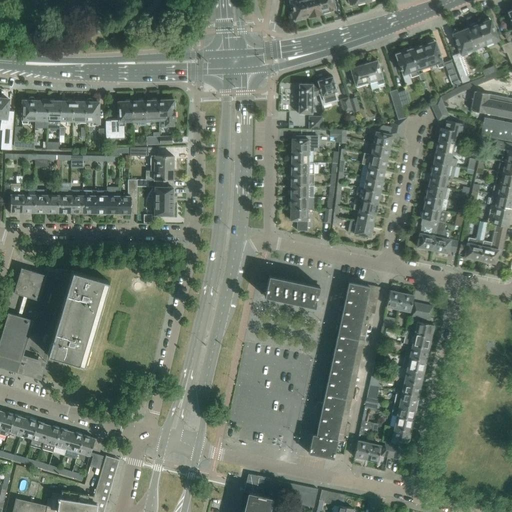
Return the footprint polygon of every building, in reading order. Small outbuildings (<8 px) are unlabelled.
[(310,17),(305,0),(290,0),(289,0),(292,10),(291,10),(291,11),(288,12),(290,20),(295,19),(296,21),(310,17)] [(323,14),(319,0),(305,0),(310,17),(323,14)] [(335,9),(332,0),(319,0),(323,14),(329,12),(329,10),(335,9)] [(498,39),(493,24),(492,24),(490,20),(488,18),(484,19),(485,22),(478,25),(485,44),(498,39)] [(485,44),(478,25),(478,24),(475,23),(471,24),(470,27),(470,28),(466,29),(474,50),(479,48),(479,47),(485,44)] [(453,31),(453,34),(455,38),(454,38),(460,54),(461,54),(462,56),(467,53),(468,54),(475,52),(474,50),(466,29),(458,32),(457,30),(453,31)] [(429,44),(423,46),(429,65),(430,65),(436,63),(438,68),(445,65),(444,62),(442,63),(439,55),(441,54),(437,45),(436,45),(434,40),(433,40),(433,39),(432,39),(431,39),(430,39),(430,40),(429,40),(429,41),(429,42),(429,43),(429,44)] [(511,46),(510,42),(510,41),(501,45),(504,53),(506,52),(511,65),(511,64),(511,46)] [(429,65),(423,46),(420,47),(419,45),(415,47),(415,48),(410,50),(417,70),(421,68),(422,69),(430,66),(430,65),(429,65)] [(417,70),(410,50),(410,49),(408,50),(407,50),(407,49),(406,49),(406,48),(405,48),(404,48),(403,49),(402,50),(402,51),(402,52),(396,54),(397,59),(396,59),(406,85),(412,83),(410,77),(419,74),(418,73),(419,73),(417,70)] [(469,79),(462,59),(454,61),(462,82),(469,79)] [(377,60),(364,64),(369,83),(371,90),(385,85),(384,82),(377,60)] [(451,60),(444,62),(445,65),(453,86),(460,83),(452,62),(451,60)] [(369,83),(364,64),(350,68),(356,87),(369,83)] [(475,86),(496,77),(494,72),(473,81),(475,86)] [(337,91),(333,76),(326,78),(325,78),(323,77),(320,78),(319,80),(318,80),(317,80),(318,85),(316,85),(319,94),(322,105),(338,100),(335,92),(337,91)] [(313,96),(319,94),(316,85),(313,86),(313,83),(299,83),(298,113),(312,113),(313,96)] [(402,105),(398,92),(397,89),(389,91),(398,119),(406,117),(402,105)] [(409,102),(405,89),(398,92),(402,105),(409,102)] [(511,99),(488,95),(488,94),(475,92),(471,111),(485,113),(511,118),(511,123),(484,117),(480,135),(511,141),(511,99)] [(4,96),(0,95),(0,118),(1,118),(0,128),(2,129),(1,148),(11,149),(14,111),(7,110),(9,99),(4,98),(4,96)] [(360,109),(356,96),(349,99),(352,109),(353,111),(360,109)] [(35,120),(35,100),(34,99),(34,98),(33,97),(32,97),(31,97),(30,97),(29,98),(28,99),(28,100),(23,100),(22,123),(27,123),(27,120),(34,120),(35,120)] [(352,109),(349,99),(348,97),(340,99),(344,112),(352,109)] [(432,109),(443,104),(442,102),(440,97),(430,103),(432,109)] [(98,102),(92,102),(92,101),(92,100),(91,99),(90,98),(89,98),(88,98),(88,99),(87,99),(86,100),(86,101),(86,102),(85,121),(92,121),(92,124),(97,124),(98,102)] [(159,120),(158,100),(157,100),(156,98),(152,98),(151,100),(145,100),(146,120),(146,122),(152,122),(152,120),(159,120)] [(35,120),(35,127),(47,128),(48,99),(43,99),(41,101),(35,100),(35,120)] [(48,99),(47,128),(59,128),(59,126),(60,126),(60,122),(61,101),(55,101),(53,99),(48,99)] [(72,121),(73,100),(68,99),(66,101),(61,101),(60,122),(65,122),(65,120),(72,121)] [(133,121),(132,101),(131,101),(129,99),(126,99),(124,101),(118,101),(119,119),(110,120),(110,121),(111,121),(111,132),(120,132),(119,125),(125,125),(125,121),(132,121),(133,121)] [(146,120),(145,100),(144,100),(143,99),(139,99),(138,100),(132,101),(133,121),(132,121),(133,122),(138,122),(138,121),(146,120)] [(173,99),(158,100),(159,120),(159,125),(159,127),(167,127),(166,125),(173,125),(173,119),(175,118),(175,109),(174,109),(174,107),(175,106),(175,102),(173,101),(173,99)] [(85,121),(86,102),(80,102),(78,100),(73,100),(72,121),(79,121),(79,122),(85,122),(85,121)] [(446,110),(443,104),(432,109),(435,115),(446,110)] [(449,115),(446,110),(435,115),(438,121),(449,115)] [(322,116),(309,116),(309,129),(322,129),(322,116)] [(404,126),(406,118),(406,117),(398,119),(391,121),(390,124),(404,126)] [(455,143),(457,131),(461,131),(463,123),(447,120),(445,128),(441,127),(441,129),(439,129),(438,133),(440,134),(439,140),(455,143)] [(390,147),(392,135),(402,137),(403,132),(389,129),(390,126),(383,124),(380,126),(379,131),(375,131),(373,143),(390,147)] [(403,132),(404,126),(390,124),(390,126),(389,129),(403,132)] [(15,126),(14,141),(22,142),(23,126),(15,126)] [(341,136),(341,129),(330,129),(330,136),(337,136),(336,142),(340,142),(341,136)] [(309,150),(318,151),(319,136),(300,135),(300,139),(292,138),(292,150),(309,150)] [(160,144),(160,136),(146,137),(146,141),(147,141),(147,144),(160,144)] [(172,136),(160,136),(160,144),(172,143),(172,136)] [(460,144),(455,143),(439,140),(438,144),(436,144),(435,148),(436,148),(436,150),(452,154),(458,155),(460,144)] [(511,162),(511,143),(496,140),(495,147),(503,149),(501,160),(511,162)] [(387,158),(390,147),(373,143),(371,154),(387,158)] [(148,155),(148,147),(148,146),(147,146),(133,147),(133,146),(130,146),(130,147),(130,152),(130,155),(148,155)] [(113,147),(112,155),(120,155),(120,153),(130,152),(130,147),(113,147)] [(308,162),(309,150),(292,150),(291,162),(308,162)] [(456,166),(457,159),(451,157),(452,154),(436,150),(436,151),(435,151),(434,155),(435,155),(433,162),(450,166),(450,165),(456,166)] [(385,169),(387,158),(371,154),(368,165),(385,169)] [(173,155),(157,155),(151,155),(151,170),(146,170),(145,179),(155,179),(173,180),(173,155)] [(473,171),(476,158),(469,157),(467,169),(473,171)] [(511,174),(511,162),(501,160),(500,159),(497,171),(511,174)] [(314,174),(314,162),(308,162),(291,162),(291,173),(314,174)] [(453,178),(456,166),(450,165),(450,166),(433,162),(433,166),(431,166),(430,170),(431,171),(431,173),(447,177),(453,178)] [(368,165),(366,177),(383,181),(385,169),(368,165)] [(511,174),(497,171),(495,182),(511,185),(511,174)] [(314,185),(314,174),(291,173),(291,185),(314,185)] [(445,187),(447,177),(431,173),(431,174),(429,174),(429,177),(430,178),(429,184),(445,187)] [(361,176),(359,187),(364,188),(380,192),(383,181),(366,177),(361,176)] [(128,195),(119,195),(118,213),(130,213),(130,208),(133,208),(133,207),(136,207),(136,213),(137,179),(128,179),(128,195)] [(172,215),(173,180),(155,179),(154,214),(172,215)] [(511,197),(511,185),(495,182),(494,182),(492,193),(497,194),(511,197)] [(23,194),(23,188),(23,183),(11,183),(11,184),(4,183),(4,209),(10,209),(10,212),(22,212),(23,194)] [(450,188),(445,187),(429,184),(428,189),(426,189),(425,193),(427,193),(426,195),(443,199),(447,199),(450,188)] [(291,185),(291,196),(313,196),(314,185),(291,185)] [(119,186),(107,186),(107,190),(107,213),(118,213),(119,195),(119,186)] [(380,192),(364,188),(358,187),(356,197),(378,203),(380,192)] [(34,212),(35,194),(28,194),(29,188),(23,188),(23,194),(22,212),(34,212)] [(70,212),(71,189),(59,189),(59,194),(58,212),(70,212)] [(70,212),(82,212),(83,190),(71,189),(70,212)] [(35,194),(34,212),(46,212),(47,194),(47,190),(35,190),(35,194)] [(83,190),(82,212),(94,212),(95,190),(83,190)] [(95,190),(94,212),(107,213),(107,190),(95,190)] [(510,209),(511,201),(511,197),(497,194),(492,193),(489,205),(490,205),(495,206),(510,209)] [(58,212),(59,194),(47,194),(46,212),(58,212)] [(425,201),(424,207),(444,211),(447,199),(443,199),(426,195),(426,196),(425,196),(424,200),(425,201)] [(314,196),(313,196),(291,196),(291,208),(307,208),(313,208),(314,196)] [(378,203),(356,197),(353,209),(359,210),(375,214),(378,203)] [(506,226),(510,209),(495,206),(490,205),(487,222),(488,222),(495,224),(506,226)] [(421,211),(420,215),(422,216),(421,218),(422,218),(438,222),(438,220),(445,222),(447,212),(444,211),(424,207),(423,211),(421,211)] [(307,220),(307,208),(291,208),(290,220),(293,220),(293,221),(298,221),(297,230),(307,230),(307,220)] [(330,223),(332,208),(325,208),(324,222),(330,223)] [(373,226),(375,214),(359,210),(357,222),(373,226)] [(419,232),(417,246),(419,247),(419,248),(425,250),(425,248),(432,250),(438,222),(422,218),(421,224),(422,224),(420,233),(419,232)] [(455,252),(458,240),(442,237),(446,222),(445,222),(438,220),(438,222),(432,250),(439,251),(439,252),(445,254),(445,252),(448,253),(448,251),(455,252)] [(461,241),(458,253),(465,254),(464,256),(467,257),(466,258),(472,260),(473,258),(479,260),(481,250),(481,249),(484,235),(485,235),(488,222),(487,222),(481,221),(477,239),(476,238),(468,237),(467,242),(461,241)] [(370,237),(373,226),(357,222),(354,233),(370,237)] [(495,263),(498,250),(501,251),(506,226),(495,224),(493,231),(494,231),(492,242),(485,240),(486,236),(485,235),(484,235),(481,249),(481,250),(479,260),(495,263)] [(39,300),(47,275),(44,274),(34,271),(21,267),(18,277),(17,277),(16,283),(13,292),(39,300)] [(34,271),(5,369),(18,372),(41,379),(46,361),(48,354),(56,356),(84,365),(96,322),(109,280),(81,272),(72,270),(69,279),(69,281),(47,275),(44,274),(34,271)] [(315,307),(319,286),(269,275),(264,296),(315,307)] [(347,423),(370,313),(374,313),(379,287),(372,285),(372,287),(356,284),(356,282),(348,280),(316,434),(313,433),(309,453),(333,458),(337,439),(343,440),(345,435),(349,436),(351,424),(347,423)] [(398,309),(401,293),(389,290),(386,306),(398,309)] [(410,311),(413,295),(401,293),(398,309),(410,311)] [(417,317),(420,303),(414,302),(411,316),(417,317)] [(423,318),(426,305),(420,303),(417,317),(423,318)] [(429,320),(432,306),(426,305),(423,318),(429,320)] [(414,333),(414,334),(430,337),(433,325),(428,323),(429,320),(423,318),(422,322),(417,321),(414,333)] [(383,319),(382,327),(386,328),(387,327),(394,328),(395,322),(396,321),(383,319)] [(428,349),(430,337),(414,334),(414,333),(409,331),(406,343),(411,344),(411,345),(428,349)] [(426,360),(428,349),(411,345),(409,357),(426,360)] [(384,352),(381,351),(377,350),(374,362),(379,363),(382,363),(384,352)] [(423,372),(426,360),(409,357),(405,356),(403,368),(406,368),(423,372)] [(421,384),(423,372),(406,368),(404,380),(421,384)] [(383,376),(376,374),(372,373),(369,385),(379,387),(381,387),(383,376)] [(418,396),(421,384),(404,380),(401,392),(418,396)] [(377,398),(379,387),(369,385),(367,397),(377,399),(377,398)] [(416,407),(418,396),(401,392),(397,391),(395,402),(416,407)] [(376,410),(378,399),(379,398),(377,398),(377,399),(367,397),(364,408),(376,410)] [(416,407),(395,402),(395,403),(394,402),(391,414),(392,414),(413,419),(416,407)] [(9,431),(14,414),(3,411),(0,419),(0,433),(6,435),(8,434),(9,431)] [(21,435),(26,417),(14,414),(9,431),(21,435)] [(411,430),(413,419),(392,414),(389,426),(394,427),(411,430)] [(32,438),(37,421),(26,417),(21,435),(32,438)] [(373,429),(374,422),(366,420),(362,419),(360,426),(373,429)] [(41,448),(49,424),(37,421),(32,438),(30,445),(41,448)] [(53,451),(60,427),(49,424),(41,448),(53,451)] [(65,455),(72,431),(60,427),(53,451),(65,455)] [(394,427),(391,439),(396,440),(395,443),(397,444),(402,445),(403,441),(408,443),(411,430),(394,427)] [(78,451),(83,434),(72,431),(65,455),(76,458),(78,451)] [(95,438),(83,434),(78,451),(93,456),(94,453),(91,452),(95,438)] [(366,459),(369,442),(357,440),(354,456),(366,459)] [(387,456),(390,442),(384,441),(383,448),(381,455),(387,456)] [(369,442),(366,459),(378,461),(379,455),(381,455),(383,448),(381,448),(382,445),(369,442)] [(394,458),(397,444),(395,443),(390,442),(387,456),(394,458)] [(394,458),(400,459),(403,445),(402,445),(397,444),(394,458)] [(95,467),(99,454),(94,453),(93,456),(90,465),(95,467)] [(102,469),(105,456),(99,454),(95,467),(102,469)] [(103,511),(118,462),(119,459),(106,455),(105,456),(102,469),(94,495),(89,495),(89,494),(62,490),(61,494),(52,492),(51,498),(48,497),(46,504),(47,504),(46,507),(58,509),(58,510),(59,510),(59,509),(80,511),(103,511)] [(268,497),(271,479),(271,478),(248,474),(244,491),(249,492),(268,497)] [(273,498),(277,480),(271,479),(268,497),(273,498)] [(279,500),(283,481),(277,480),(273,498),(279,500)] [(285,501),(289,482),(283,481),(279,500),(285,501)] [(291,502),(295,484),(289,482),(285,501),(291,502)] [(297,503),(300,485),(295,484),(291,502),(297,503)] [(302,504),(306,486),(300,485),(297,503),(302,504)] [(308,506),(312,487),(306,486),(302,504),(308,506)] [(314,507),(318,489),(312,487),(308,506),(314,507)] [(325,501),(328,491),(322,489),(319,501),(324,502),(324,501),(325,501)] [(331,503),(333,492),(328,491),(325,501),(331,503)] [(252,511),(269,511),(273,498),(268,497),(249,492),(245,510),(252,511)] [(337,504),(339,493),(333,492),(331,503),(337,504)] [(343,506),(345,495),(339,493),(337,504),(338,505),(343,506)] [(12,511),(45,511),(46,507),(47,504),(46,504),(16,497),(12,511)]
